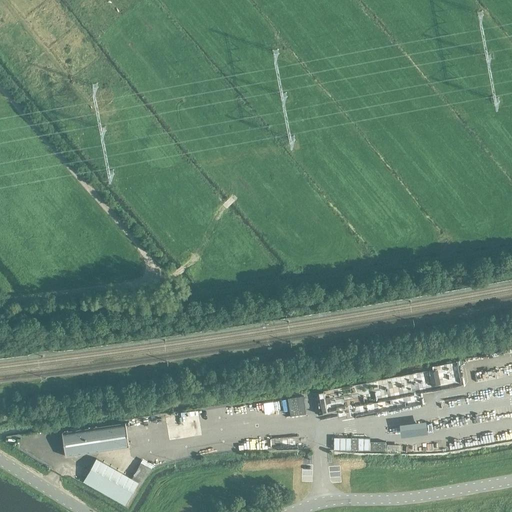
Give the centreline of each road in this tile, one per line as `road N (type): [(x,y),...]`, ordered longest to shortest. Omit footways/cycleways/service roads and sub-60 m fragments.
road 1 (track): [(0,321),(511,252)]
road 2 (tertiary): [(293,511),(511,480)]
